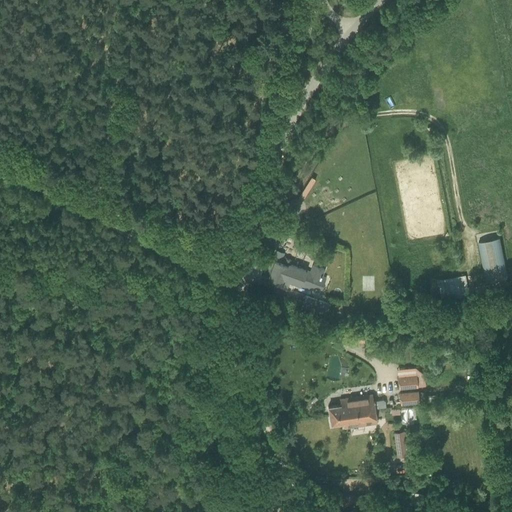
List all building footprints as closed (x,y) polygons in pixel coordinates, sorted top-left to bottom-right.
[(294,231),(303,236),(308,227),(299,222),(294,231)] [(499,238),(478,242),(486,281),(507,277),(499,238)] [(254,253),(247,272),(259,276),(259,277),(280,284),(287,286),(289,280),(320,291),(325,276),(321,275),(324,267),(313,264),(310,271),(289,264),(291,260),(283,257),(281,262),(276,260),(273,259),(266,257),(266,258),(254,253)] [(464,294),(464,293),(461,276),(443,280),(447,298),(464,294)] [(305,295),(301,306),(325,314),(329,303),(305,295)] [(392,378),(393,389),(411,388),(410,377),(392,378)] [(418,390),(398,392),(399,403),(400,404),(419,402),(418,390)] [(425,391),(419,392),(420,402),(431,401),(431,396),(426,396),(425,391)] [(340,404),(328,406),(329,415),(374,409),(386,407),(385,401),(382,399),(373,401),(372,394),(339,399),(340,404)] [(376,423),(374,409),(329,415),(330,424),(343,422),(344,428),(376,423)] [(405,455),(402,431),(394,432),(397,456),(405,455)] [(404,491),(402,504),(416,506),(418,492),(404,491)] [(370,495),(355,495),(356,507),(370,507),(370,495)]
